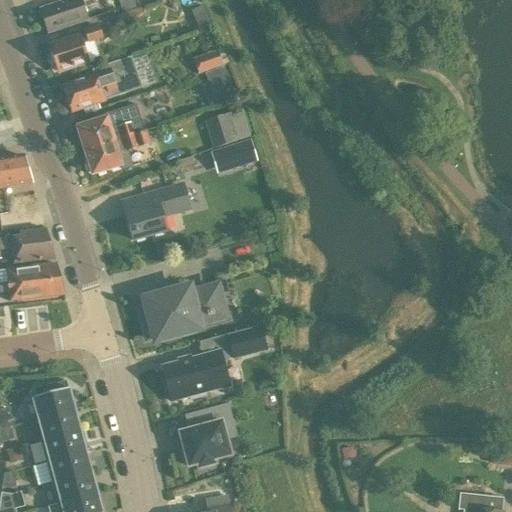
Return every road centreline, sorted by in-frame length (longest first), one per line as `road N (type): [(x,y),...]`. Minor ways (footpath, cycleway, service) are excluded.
road 1 (residential): [(100,331),(0,16)]
road 2 (residential): [(146,511),(100,331)]
